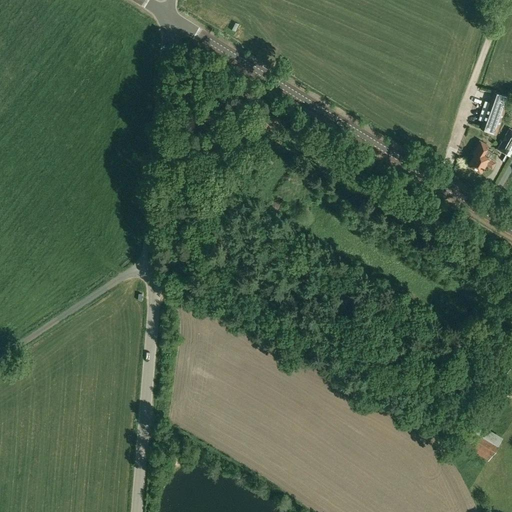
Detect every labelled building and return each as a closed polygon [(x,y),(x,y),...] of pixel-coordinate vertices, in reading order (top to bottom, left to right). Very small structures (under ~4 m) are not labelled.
[(231,20),(228,28),(236,32),(239,24),(231,20)] [(481,128),(496,133),(509,97),(493,91),(481,128)] [(511,127),(509,126),(495,150),(507,157),(511,147),(511,127)] [(482,154),(486,149),(487,147),(482,143),(477,151),(475,155),(476,155),(469,165),(480,172),(485,164),(491,168),(495,162),(490,159),(489,158),(482,154)] [(478,422),(463,446),(488,461),(502,437),(478,422)]
